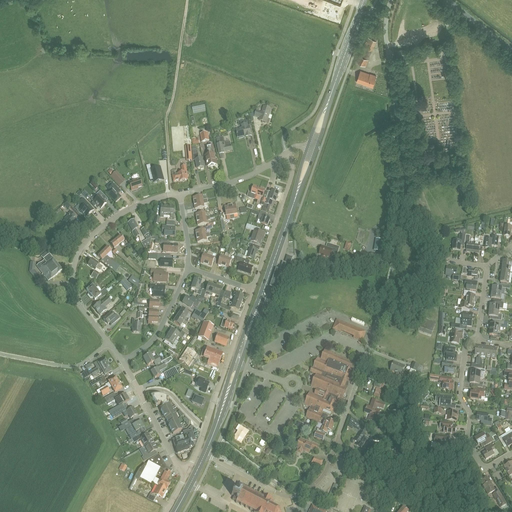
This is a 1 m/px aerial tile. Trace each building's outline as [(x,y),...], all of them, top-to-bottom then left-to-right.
[(376,42),(375,41),(368,38),(360,55),(356,62),(365,66),(368,60),(367,59),(376,42)] [(370,74),(360,71),(356,82),(372,88),(377,76),(370,74)] [(265,124),(266,123),(269,124),(270,120),(268,119),(271,109),(264,107),(262,112),(256,111),(255,116),(260,118),(259,120),(263,122),(262,123),(265,124)] [(242,129),(236,130),(238,137),(246,136),(246,137),(252,136),(250,127),(248,127),(247,124),(247,121),(241,122),(241,125),(242,129)] [(209,140),(207,133),(200,134),(202,142),(209,140)] [(231,145),(230,142),(225,143),(223,137),(216,138),(218,145),(217,145),(219,154),(224,153),(224,152),(232,150),(231,145)] [(213,146),(207,147),(208,155),(205,156),(208,167),(210,166),(210,167),(214,167),(214,165),(216,165),(215,159),(216,159),(215,154),(213,146)] [(204,169),(204,168),(202,159),(199,159),(196,148),(192,149),(193,161),(196,160),(197,169),(200,168),(201,169),(204,169)] [(187,173),(186,168),(186,166),(182,166),(183,173),(175,175),(175,176),(173,176),(174,182),(179,181),(180,182),(188,180),(187,177),(188,176),(189,175),(188,172),(187,173)] [(163,180),(161,174),(159,168),(151,170),(151,169),(147,170),(150,181),(154,180),(154,182),(163,180)] [(116,171),(111,176),(115,180),(116,182),(122,177),(120,176),(116,171)] [(139,179),(129,182),(131,191),(135,189),(142,186),(139,179)] [(120,192),(118,190),(111,182),(106,187),(111,192),(108,194),(116,203),(121,198),(118,195),(120,192)] [(247,197),(255,200),(259,188),(254,186),(251,193),(249,193),(247,197)] [(259,200),(260,197),(263,198),(265,190),(259,188),(255,200),(254,203),(257,203),(258,200),(259,200)] [(91,200),(93,202),(99,208),(99,207),(101,209),(106,204),(102,199),(105,196),(100,191),(91,200)] [(271,205),(273,201),(276,202),(279,193),(272,191),(272,192),(269,191),(266,199),(264,206),(263,207),(266,208),(268,204),(271,205)] [(94,210),(90,206),(83,199),(78,204),(81,208),(79,210),(82,214),(82,213),(86,217),(87,217),(88,217),(89,217),(89,216),(89,215),(89,214),(94,210)] [(208,201),(194,203),(195,209),(204,208),(204,204),(208,203),(208,201)] [(72,218),(75,216),(70,211),(67,214),(69,216),(62,223),(61,222),(58,224),(62,228),(64,225),(68,229),(72,224),(73,225),(76,222),(72,218)] [(262,211),(261,211),(258,219),(262,221),(261,224),(268,226),(270,219),(264,217),(266,213),(265,212),(262,211)] [(211,220),(210,218),(197,220),(198,226),(207,224),(207,220),(211,220)] [(127,225),(135,238),(139,236),(136,230),(139,228),(134,221),(127,225)] [(265,234),(259,232),(260,229),(247,224),(246,229),(255,232),(251,241),(260,244),(262,237),(264,237),(265,234)] [(162,226),(162,232),(165,232),(164,236),(174,236),(174,230),(171,230),(171,227),(166,226),(162,226)] [(144,236),(146,240),(141,243),(145,249),(150,246),(151,238),(149,234),(144,236)] [(210,235),(197,237),(198,243),(207,241),(206,238),(210,237),(210,235)] [(465,243),(466,236),(459,235),(458,242),(454,241),(453,250),(460,251),(461,246),(464,247),(465,243)] [(470,240),(470,236),(466,235),(466,236),(465,243),(467,244),(466,252),(472,253),(474,243),(470,242),(470,240)] [(492,240),(489,240),(489,236),(484,235),(484,237),(483,244),(486,244),(485,249),(491,250),(492,247),(491,247),(492,240)] [(491,247),(492,247),(497,247),(498,243),(501,243),(502,235),(496,235),(496,238),(493,237),(492,240),(491,247)] [(121,236),(115,240),(119,245),(124,240),(121,236)] [(483,244),(484,237),(479,237),(478,243),(474,243),(472,253),(479,254),(480,245),(482,246),(483,244)] [(376,239),(374,251),(381,252),(383,240),(376,239)] [(115,240),(110,244),(114,249),(117,253),(123,249),(119,245),(115,240)] [(130,250),(132,252),(135,251),(133,248),(129,243),(127,245),(126,246),(130,250)] [(257,250),(254,249),(255,245),(249,243),(248,247),(250,247),(246,257),(254,260),(257,250)] [(164,244),(163,252),(177,253),(177,245),(164,244)] [(322,246),(319,255),(330,258),(332,255),(337,256),(340,247),(331,245),(330,249),(322,246)] [(107,247),(102,252),(107,256),(111,251),(107,247)] [(44,277),(45,277),(48,281),(51,279),(51,280),(57,275),(62,271),(53,259),(47,252),(41,256),(44,261),(37,266),(43,274),(42,275),(44,277)] [(102,252),(98,256),(102,260),(100,262),(115,272),(120,266),(111,260),(109,258),(107,256),(102,252)] [(206,265),(210,252),(208,252),(207,256),(204,254),(200,263),(206,265)] [(210,252),(206,265),(212,267),(215,258),(211,257),(212,253),(210,252)] [(221,256),(218,265),(223,267),(228,254),(226,253),(224,257),(221,256)] [(228,254),(223,267),(229,269),(232,260),(228,259),(230,255),(228,254)] [(171,256),(157,255),(157,261),(161,261),(160,267),(172,267),(173,260),(166,259),(166,256),(171,256)] [(253,267),(243,263),(244,260),(245,260),(246,260),(236,256),(234,261),(241,263),(238,271),(250,275),(253,267)] [(285,263),(284,265),(285,268),(286,269),(289,270),(293,258),(287,256),(285,263)] [(377,265),(378,257),(368,257),(367,264),(377,265)] [(92,259),(88,265),(95,270),(96,267),(100,270),(102,267),(100,265),(99,264),(92,259)] [(29,272),(36,280),(40,277),(35,270),(35,266),(30,265),(29,272)] [(285,270),(277,267),(270,286),(279,288),(285,270)] [(447,268),(446,275),(454,276),(453,280),(458,281),(459,275),(456,275),(457,269),(447,268)] [(466,269),(467,268),(463,268),(462,274),(467,274),(469,274),(468,276),(478,278),(479,271),(469,269),(469,270),(466,269)] [(162,274),(162,270),(151,270),(150,275),(154,276),(153,282),(167,282),(168,275),(162,274)] [(102,276),(99,274),(95,271),(91,276),(97,280),(102,276)] [(132,276),(128,282),(137,288),(138,285),(139,281),(132,276)] [(199,300),(202,290),(199,289),(202,282),(194,279),(191,288),(195,290),(194,294),(198,295),(197,299),(199,300)] [(477,282),(466,280),(465,284),(467,284),(467,290),(476,291),(477,282)] [(212,294),(215,286),(208,284),(206,291),(202,290),(199,300),(201,301),(202,297),(204,298),(205,294),(212,297),(212,294)] [(493,287),(492,293),(501,294),(502,288),(509,289),(510,286),(497,284),(496,286),(495,287),(493,287)] [(88,295),(89,296),(97,290),(99,293),(101,292),(101,290),(98,287),(97,287),(95,289),(93,285),(87,290),(86,290),(89,294),(88,295)] [(165,286),(151,285),(150,285),(150,289),(154,289),(153,297),(164,298),(165,286)] [(220,307),(221,303),(223,297),(219,295),(222,289),(215,286),(212,294),(215,295),(215,298),(218,299),(217,302),(218,303),(217,306),(220,307)] [(97,290),(89,296),(91,298),(92,297),(95,301),(95,300),(102,295),(104,297),(108,293),(105,288),(101,292),(99,293),(97,290)] [(466,300),(475,301),(475,296),(469,295),(470,292),(464,291),(463,296),(466,297),(466,300)] [(234,301),(241,304),(243,296),(234,293),(233,296),(235,297),(234,301)] [(501,300),(501,294),(492,293),(491,299),(494,299),(493,302),(497,302),(501,303),(502,300),(501,300)] [(192,301),(187,297),(183,303),(191,308),(193,305),(197,308),(200,302),(194,298),(192,301)] [(93,308),(100,316),(106,310),(104,308),(111,302),(107,298),(101,303),(100,302),(93,308)] [(474,307),(475,301),(466,300),(466,303),(461,303),(460,305),(458,305),(457,308),(465,309),(467,310),(468,306),(474,307)] [(149,301),(149,309),(153,309),(153,307),(159,307),(159,301),(149,301)] [(238,311),(241,304),(234,301),(232,305),(230,305),(229,307),(238,311)] [(504,303),(501,303),(497,302),(497,305),(490,304),(490,310),(499,312),(499,309),(503,309),(504,303)] [(465,309),(457,308),(457,311),(462,311),(461,315),(463,315),(463,319),(472,320),(473,314),(469,313),(465,313),(465,309)] [(149,309),(148,316),(158,317),(159,311),(153,311),(153,309),(149,309)] [(196,311),(193,314),(199,318),(203,320),(207,315),(209,312),(205,309),(203,313),(202,314),(196,311)] [(182,310),(178,316),(188,323),(190,319),(186,317),(188,314),(182,310)] [(499,315),(499,312),(490,310),(489,316),(495,317),(495,320),(498,321),(501,321),(502,315),(499,315)] [(111,314),(103,320),(107,325),(109,323),(112,320),(115,323),(120,319),(116,315),(115,315),(113,312),(111,314)] [(193,314),(191,317),(197,321),(198,319),(202,322),(203,320),(199,318),(193,314)] [(178,316),(173,322),(180,327),(182,323),(186,326),(188,323),(178,316)] [(235,325),(233,325),(234,323),(223,319),(220,327),(224,328),(224,327),(232,330),(233,328),(234,328),(235,325)] [(419,328),(432,333),(435,324),(422,319),(419,328)] [(471,327),(472,320),(463,319),(461,319),(460,323),(460,325),(456,324),(452,324),(451,328),(463,330),(463,326),(467,327),(471,327)] [(133,333),(140,333),(140,324),(136,324),(136,320),(133,320),(132,327),(133,327),(133,333)] [(337,320),(333,329),(341,332),(341,331),(354,336),(354,338),(362,341),(365,332),(337,320)] [(504,321),(501,321),(498,321),(497,325),(491,324),(490,330),(500,331),(500,327),(501,328),(502,325),(504,325),(504,321)] [(214,326),(203,322),(198,337),(208,341),(214,326)] [(172,330),(168,335),(176,340),(178,337),(182,339),(185,334),(179,330),(177,333),(172,330)] [(500,334),(500,331),(490,330),(489,336),(496,337),(496,338),(500,338),(500,334)] [(459,338),(462,339),(463,332),(452,331),(451,343),(458,344),(459,338)] [(214,342),(226,347),(229,338),(218,334),(216,334),(214,339),(216,339),(214,342)] [(168,335),(165,340),(170,344),(168,346),(174,350),(176,348),(172,345),(176,340),(168,335)] [(480,356),(481,348),(476,347),(475,355),(478,356),(478,358),(476,359),(476,363),(477,363),(477,364),(472,364),(471,367),(481,369),(481,365),(479,365),(480,356)] [(179,361),(188,367),(196,354),(187,348),(179,361)] [(203,352),(201,356),(209,360),(207,364),(217,368),(222,354),(207,348),(205,353),(203,352)] [(455,356),(455,349),(446,348),(444,356),(447,356),(446,360),(456,362),(457,356),(455,356)] [(344,398),(342,397),(351,377),(350,377),(351,373),(352,373),(356,363),(349,360),(348,361),(332,354),(332,353),(326,350),(321,360),(318,359),(314,369),(315,369),(313,373),(317,374),(312,387),(317,389),(319,390),(318,391),(317,390),(315,394),(317,394),(316,395),(314,395),(310,393),(306,404),(311,407),(307,417),(319,423),(322,414),(320,413),(321,411),(322,411),(323,409),(334,414),(338,406),(341,407),(344,398)] [(154,362),(155,365),(161,362),(158,356),(153,359),(150,354),(143,358),(148,366),(154,362)] [(90,372),(92,375),(108,365),(105,359),(98,363),(97,362),(94,364),(97,368),(90,372)] [(390,371),(402,375),(405,367),(394,362),(390,371)] [(453,363),(450,363),(443,362),(442,368),(445,369),(445,373),(455,374),(456,367),(453,367),(453,363)] [(162,368),(165,366),(164,363),(155,368),(156,369),(151,372),(154,378),(160,375),(159,372),(163,369),(162,368)] [(103,373),(104,375),(112,371),(108,365),(92,375),(93,377),(100,374),(99,373),(100,373),(101,374),(103,373)] [(169,370),(164,373),(166,377),(171,374),(175,372),(177,371),(175,367),(169,370)] [(471,371),(471,378),(480,379),(483,380),(484,376),(485,370),(478,369),(478,372),(473,372),(471,371)] [(91,375),(90,373),(88,370),(81,373),(84,379),(91,375)] [(94,381),(90,383),(92,387),(96,384),(97,383),(99,382),(105,379),(103,376),(98,379),(94,381)] [(198,376),(195,382),(198,383),(197,387),(202,389),(201,391),(205,393),(209,384),(203,382),(205,379),(206,380),(206,379),(198,376)] [(451,379),(440,377),(431,376),(430,380),(439,382),(439,383),(443,383),(443,389),(453,390),(454,382),(451,382),(451,379)] [(109,383),(105,385),(106,386),(108,389),(111,387),(119,383),(115,377),(111,379),(108,381),(109,383)] [(471,378),(470,383),(476,384),(476,387),(483,388),(483,382),(480,382),(480,379),(471,378)] [(119,383),(111,387),(115,393),(118,391),(122,389),(119,383)] [(99,390),(97,391),(98,395),(101,393),(108,389),(106,386),(99,390)] [(374,396),(380,398),(382,391),(376,389),(374,396)] [(481,400),(482,397),(483,397),(484,390),(473,389),(472,392),(471,392),(470,399),(481,400)] [(499,398),(494,390),(491,392),(496,400),(499,398)] [(203,401),(204,400),(197,398),(199,394),(193,392),(190,398),(193,399),(192,403),(201,407),(202,405),(203,405),(204,401),(203,401)] [(108,397),(105,399),(106,401),(110,400),(116,396),(114,393),(108,397)] [(110,400),(106,401),(108,404),(114,401),(115,400),(119,406),(121,405),(122,405),(123,404),(125,403),(126,402),(129,401),(125,394),(121,396),(119,397),(118,395),(116,396),(110,400)] [(440,402),(440,407),(451,408),(452,398),(437,396),(436,401),(440,402)] [(168,400),(167,400),(166,399),(165,399),(164,398),(163,398),(162,397),(161,397),(160,397),(159,397),(157,397),(156,397),(155,397),(154,397),(153,397),(152,398),(151,398),(157,406),(159,405),(161,408),(160,408),(160,409),(168,405),(166,402),(168,401),(168,400)] [(367,406),(365,413),(372,415),(370,420),(374,422),(376,416),(375,416),(377,410),(376,409),(377,407),(383,409),(385,404),(379,402),(373,400),(370,407),(367,406)] [(169,404),(168,405),(160,409),(162,414),(172,409),(169,404)] [(118,411),(111,415),(113,418),(122,413),(126,411),(124,407),(123,408),(122,408),(118,411)] [(130,419),(133,417),(137,415),(133,408),(123,413),(125,417),(128,415),(130,419)] [(162,414),(165,419),(175,414),(174,414),(172,409),(162,414)] [(457,413),(448,412),(447,415),(448,415),(447,420),(457,422),(458,415),(457,415),(457,413)] [(481,425),(486,425),(491,426),(492,420),(488,419),(488,415),(485,415),(485,414),(483,413),(482,414),(482,415),(478,414),(477,421),(481,421),(481,425)] [(178,419),(175,414),(165,419),(166,419),(168,423),(167,424),(168,424),(178,419)] [(361,425),(350,417),(347,426),(351,428),(352,426),(357,430),(361,425)] [(168,424),(170,429),(179,424),(177,420),(178,419),(168,424)] [(386,430),(392,429),(404,426),(403,420),(403,419),(402,419),(385,423),(386,430)] [(324,422),(321,431),(326,433),(328,429),(331,430),(334,422),(329,420),(328,423),(324,422)] [(129,428),(125,430),(130,438),(131,439),(134,437),(140,434),(145,431),(143,428),(144,427),(141,421),(136,423),(135,424),(132,426),(129,428)] [(445,429),(444,433),(455,434),(455,432),(456,431),(457,429),(456,429),(456,428),(452,427),(453,424),(441,422),(440,429),(445,429)] [(182,430),(179,424),(170,429),(173,434),(182,430)] [(184,436),(172,440),(177,454),(185,452),(185,453),(188,453),(187,451),(189,451),(189,449),(194,447),(192,442),(195,441),(192,430),(189,431),(188,430),(183,432),(184,436)] [(366,443),(367,443),(368,441),(363,438),(366,435),(361,431),(354,441),(358,443),(356,445),(362,449),(366,443)] [(323,440),(325,435),(317,432),(315,437),(323,440)] [(508,448),(511,445),(511,443),(506,433),(504,435),(499,438),(502,443),(504,442),(508,448)] [(148,434),(144,437),(143,437),(141,434),(132,439),(134,443),(140,439),(144,447),(153,442),(148,434)] [(482,448),(486,445),(492,442),(488,435),(485,437),(483,434),(475,439),(478,445),(480,444),(482,448)] [(450,441),(446,441),(446,437),(435,435),(434,442),(437,442),(436,448),(438,448),(449,449),(449,448),(450,447),(450,445),(449,444),(450,441)] [(308,453),(310,448),(316,451),(319,445),(313,443),(301,438),(297,448),(308,453)] [(152,452),(157,449),(153,442),(144,447),(148,454),(142,458),(144,461),(154,456),(152,452)] [(362,449),(361,451),(367,455),(371,449),(374,452),(378,446),(373,443),(371,446),(367,443),(366,443),(362,449)] [(485,449),(486,452),(483,454),(486,460),(494,455),(492,451),(495,450),(492,445),(485,449)] [(166,481),(172,470),(166,466),(164,470),(157,466),(161,458),(158,455),(148,462),(145,466),(144,466),(139,470),(133,480),(136,481),(137,481),(139,478),(152,484),(152,483),(158,486),(166,490),(170,483),(166,481)] [(322,462),(313,458),(311,464),(320,468),(322,462)] [(280,472),(284,474),(289,466),(286,464),(280,472)] [(495,491),(492,486),(493,486),(490,482),(487,477),(480,481),(483,486),(482,486),(485,490),(488,495),(495,491)] [(280,511),(279,508),(280,507),(279,507),(276,506),(276,505),(275,504),(275,505),(272,504),(273,503),(274,502),(271,500),(272,498),(271,499),(261,494),(261,495),(259,494),(258,494),(257,495),(253,492),(254,491),(253,491),(253,492),(249,490),(249,489),(248,490),(244,488),(245,487),(244,486),(243,487),(240,485),(239,485),(239,486),(240,486),(238,489),(236,488),(236,487),(235,487),(235,488),(232,494),(231,495),(232,495),(234,496),(233,499),(232,499),(232,500),(236,502),(236,503),(237,502),(241,504),(240,505),(241,506),(241,505),(245,507),(245,508),(246,508),(246,507),(250,509),(250,510),(252,511),(280,511)] [(153,494),(151,493),(149,496),(155,499),(157,496),(162,499),(166,490),(158,486),(153,494)] [(499,491),(493,495),(494,496),(497,501),(497,500),(498,501),(497,502),(500,507),(501,508),(506,504),(502,497),(502,496),(499,491)]
